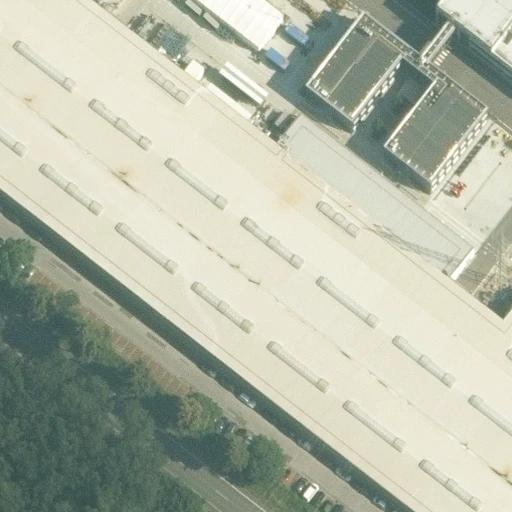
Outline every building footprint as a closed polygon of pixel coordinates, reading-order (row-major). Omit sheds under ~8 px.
[(77,0),(0,0),(0,198),(403,511),(511,511),(511,338),(502,331),(502,330),(448,288),(274,153),(77,0)] [(511,81),(511,0),(455,0),(437,23),(511,81)] [(382,162),(429,199),(489,121),(363,24),(305,100),(351,135),(401,70),(434,96),(382,162)] [(473,255),(300,121),(274,153),(448,288),(473,255)] [(511,317),(502,330),(502,331),(511,338),(511,317)]
